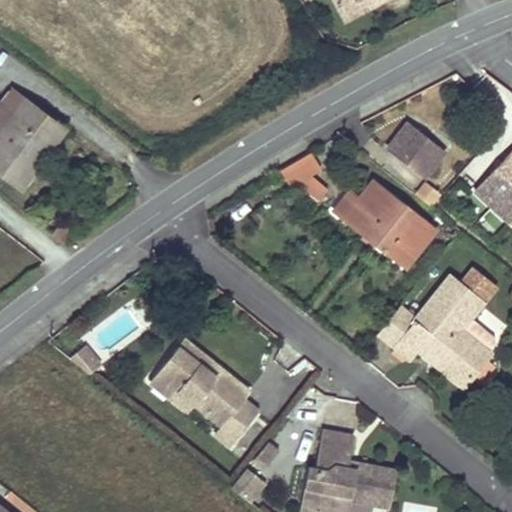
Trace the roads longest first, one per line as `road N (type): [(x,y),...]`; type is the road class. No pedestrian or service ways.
road 1 (residential): [(157,213),(511,503)]
road 2 (residential): [(471,30),(340,98),(157,213)]
road 3 (residential): [(157,213),(0,331)]
